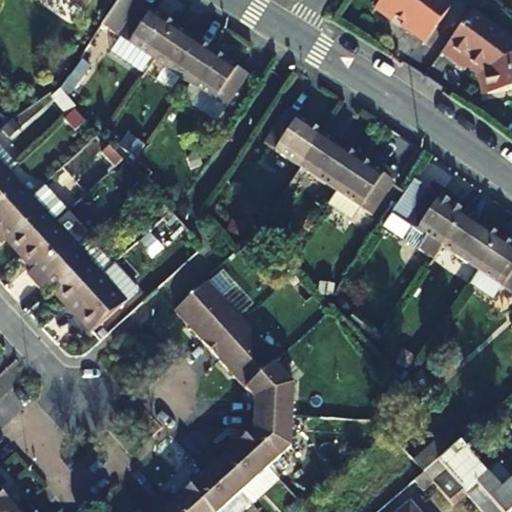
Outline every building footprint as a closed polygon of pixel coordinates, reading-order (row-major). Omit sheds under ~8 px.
[(37,0),(41,2),(42,0),(70,0),(84,10),(91,0),(37,0)] [(121,39),(155,61),(178,28),(135,0),(117,0),(100,25),(121,39)] [(396,28),(420,45),(447,9),(434,0),(377,0),(369,11),(387,24),(390,20),(398,25),(396,28)] [(441,50),(437,55),(460,72),(461,70),(465,65),(479,75),(484,95),(508,91),(505,77),(511,75),(511,47),(467,15),(441,50)] [(191,85),(213,51),(178,28),(155,61),(191,85)] [(145,76),(155,61),(121,39),(111,54),(145,76)] [(213,51),(191,85),(215,101),(227,109),(249,75),(213,51)] [(465,65),(461,70),(474,79),(477,96),(484,95),(479,75),(465,65)] [(215,101),(191,85),(181,99),(205,116),(215,101)] [(301,169),(323,137),(287,113),(267,145),(301,169)] [(336,193),(358,160),(323,137),(301,169),(336,193)] [(0,143),(0,162),(9,173),(18,164),(0,143)] [(358,160),(393,184),(396,177),(362,154),(358,160)] [(358,160),(336,193),(360,209),(372,217),(393,184),(358,160)] [(0,162),(0,180),(9,173),(0,162)] [(9,173),(0,180),(0,227),(31,198),(9,173)] [(441,248),(462,215),(426,190),(413,181),(392,214),(441,248)] [(73,212),(74,212),(48,183),(31,198),(57,226),(73,212)] [(431,183),(426,190),(462,215),(467,207),(431,183)] [(360,209),(336,193),(327,206),(351,222),(360,209)] [(31,198),(0,227),(0,240),(4,245),(10,240),(24,256),(57,226),(31,198)] [(95,239),(97,237),(73,212),(57,226),(80,252),(95,239)] [(479,273),(500,240),(462,215),(441,248),(479,273)] [(57,226),(24,256),(38,271),(32,276),(41,287),(80,252),(57,226)] [(95,239),(80,252),(103,278),(115,268),(117,265),(95,239)] [(511,248),(500,240),(479,273),(501,288),(511,295),(511,248)] [(80,252),(41,287),(51,298),(57,293),(70,308),(103,278),(80,252)] [(103,278),(128,307),(140,296),(115,268),(103,278)] [(501,288),(479,273),(470,287),(492,302),(501,288)] [(128,307),(103,278),(70,308),(95,335),(128,307)] [(213,351),(245,321),(211,283),(179,312),(213,351)] [(248,390),(276,364),(281,360),(245,321),(213,351),(248,390)] [(290,380),(276,364),(248,390),(257,401),(257,415),(289,417),(290,380)] [(247,441),(271,468),(288,453),(289,417),(257,415),(256,433),(247,441)] [(499,511),(508,511),(511,509),(511,459),(511,458),(499,468),(510,480),(499,489),(489,478),(467,454),(498,426),(489,415),(447,452),(471,479),(488,499),(499,511)] [(422,474),(447,452),(436,440),(411,462),(422,474)] [(271,468),(247,441),(241,446),(237,441),(227,450),(222,443),(210,454),(244,492),(271,468)] [(422,474),(413,481),(422,491),(430,483),(450,506),(464,494),(459,489),(471,479),(447,452),(422,474)] [(221,511),(244,492),(210,454),(196,465),(203,473),(194,480),(198,484),(192,490),(211,511),(221,511)] [(510,480),(499,468),(489,478),(499,489),(510,480)] [(464,494),(476,509),(488,499),(471,479),(459,489),(464,494)] [(211,511),(192,490),(187,494),(183,490),(174,498),(168,491),(155,503),(163,511),(211,511)] [(0,511),(40,511),(43,510),(31,498),(21,506),(14,498),(10,501),(5,496),(0,500),(0,511)] [(499,511),(488,499),(476,509),(478,511),(499,511)] [(163,511),(155,503),(145,511),(163,511)]
